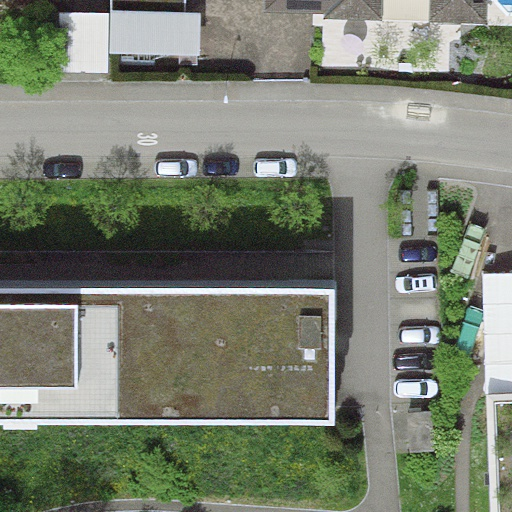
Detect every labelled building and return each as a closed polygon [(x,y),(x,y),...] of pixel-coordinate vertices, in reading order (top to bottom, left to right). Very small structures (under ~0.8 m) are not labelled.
[(110,0),(110,11),(186,12),(186,0),(110,0)] [(267,0),(268,10),(324,12),(323,18),(382,20),(382,0),(428,0),(428,24),(488,25),(488,0),(267,0)] [(110,52),(110,11),(59,10),(58,72),(109,72),(110,52)] [(110,11),(110,52),(201,54),(201,13),(186,12),(110,11)] [(334,284),(0,284),(0,422),(334,422),(334,284)] [(511,511),(511,395),(487,397),(492,511),(511,511)]
